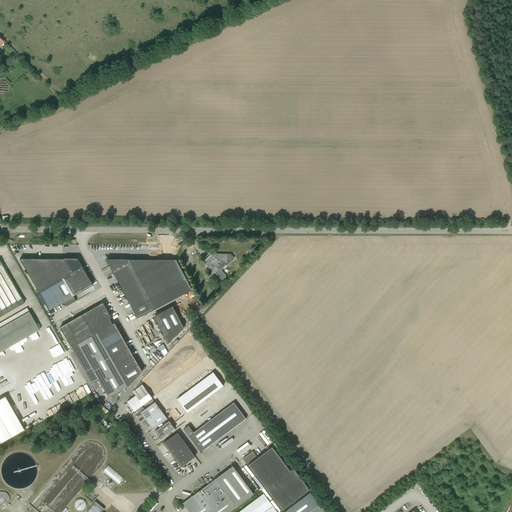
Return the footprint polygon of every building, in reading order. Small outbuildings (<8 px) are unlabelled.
[(222,282),(223,282),(224,281),(225,280),(226,279),(226,278),(226,277),(226,276),(225,275),(225,274),(222,271),(222,270),(222,269),(223,269),(226,265),(227,265),(235,258),(231,254),(227,254),(212,254),(205,261),(213,270),(209,273),(211,276),(212,277),(213,277),(214,277),(218,281),(219,282),(220,282),(221,282),(222,282)] [(49,310),(64,302),(66,307),(76,301),(73,296),(93,285),(78,260),(76,261),(75,259),(20,259),(49,310)] [(191,288),(176,260),(127,259),(106,259),(113,273),(132,308),(136,317),(152,309),(191,288)] [(0,311),(1,311),(22,299),(18,292),(15,287),(8,274),(5,270),(4,268),(3,267),(2,264),(0,264),(0,311)] [(103,303),(60,327),(72,348),(78,344),(109,398),(128,387),(142,371),(114,323),(113,324),(110,319),(111,318),(103,303)] [(154,318),(168,344),(184,327),(173,307),(154,318)] [(0,352),(40,330),(39,329),(36,324),(36,323),(33,318),(30,313),(29,312),(27,308),(0,323),(0,352)] [(188,333),(177,345),(196,371),(209,361),(188,333)] [(159,347),(164,357),(168,353),(163,344),(159,347)] [(177,345),(166,357),(184,380),(196,371),(177,345)] [(155,369),(170,390),(184,380),(166,357),(155,369)] [(155,369),(143,381),(157,400),(170,390),(155,369)] [(213,372),(177,399),(187,413),(223,386),(213,372)] [(134,411),(143,405),(152,398),(142,385),(133,391),(136,395),(127,401),(134,411)] [(147,421),(161,410),(155,402),(141,413),(147,421)] [(184,429),(201,452),(205,448),(206,449),(221,437),(226,433),(229,431),(234,427),(236,425),(242,421),(246,418),(244,416),(234,402),(193,432),(188,426),(184,429)] [(167,418),(161,410),(147,421),(153,429),(167,418)] [(175,428),(170,422),(169,421),(155,431),(160,439),(175,428)] [(185,464),(195,457),(195,456),(193,453),(186,444),(178,432),(163,443),(172,455),(178,463),(177,463),(181,468),(185,465),(186,465),(185,464)] [(235,447),(237,449),(249,442),(247,439),(235,447)] [(272,446),(258,457),(253,451),(243,459),(282,510),(309,490),(293,468),(290,471),(272,446)] [(118,484),(124,478),(108,464),(103,470),(118,484)] [(232,466),(183,503),(190,511),(228,511),(253,494),(232,466)] [(310,492),(283,511),(308,511),(319,504),(310,492)] [(277,511),(263,494),(238,511),(277,511)] [(82,500),(80,500),(79,500),(77,500),(76,502),(75,503),(75,505),(75,506),(76,507),(76,508),(78,510),(79,510),(81,510),(83,509),(84,508),(85,507),(86,505),(86,504),(85,502),(84,501),(82,500)] [(102,511),(105,509),(95,501),(85,511),(102,511)]
